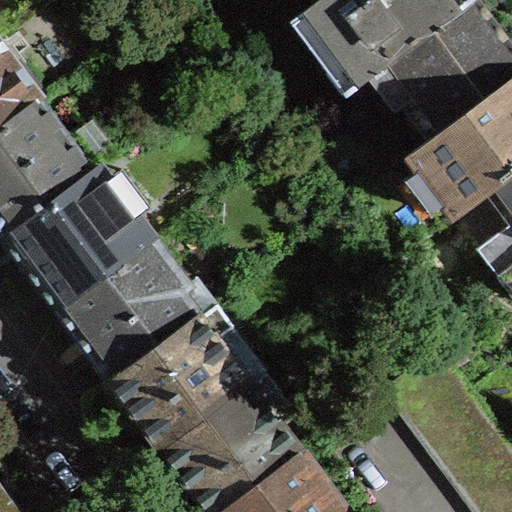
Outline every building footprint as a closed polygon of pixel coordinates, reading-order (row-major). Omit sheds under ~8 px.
[(319,0),(292,21),(345,92),(370,73),(467,0),(319,0)] [(511,77),(511,46),(477,0),(467,0),(370,73),(395,106),(414,91),(443,130),(511,77)] [(0,126),(39,98),(0,46),(0,126)] [(452,217),(496,183),(511,171),(511,77),(443,130),(406,157),(452,217)] [(0,126),(0,230),(4,236),(101,164),(117,152),(102,132),(95,137),(84,122),(66,135),(39,98),(0,126)] [(154,235),(101,164),(4,236),(5,238),(57,307),(154,235)] [(511,222),(479,247),(498,272),(511,261),(511,171),(496,183),(511,204),(511,222)] [(191,284),(154,235),(57,307),(111,378),(200,312),(183,290),(191,284)] [(511,261),(498,272),(511,290),(511,261)] [(216,300),(200,312),(111,378),(162,446),(251,380),(217,335),(233,323),(216,300)] [(511,511),(511,447),(437,347),(385,386),(479,511),(511,511)] [(265,369),(251,380),(162,446),(210,511),(216,511),(301,448),(268,403),(283,392),(265,369)] [(348,511),(341,502),(344,499),(327,477),(324,479),(301,448),(216,511),(348,511)] [(0,511),(23,511),(0,480),(0,511)]
